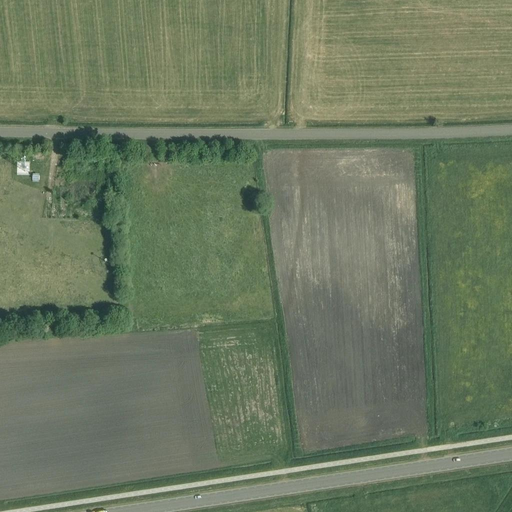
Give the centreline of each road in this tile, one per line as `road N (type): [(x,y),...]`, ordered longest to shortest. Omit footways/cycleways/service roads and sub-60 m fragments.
road 1 (unclassified): [(511,130),(0,131)]
road 2 (tertiary): [(130,511),(511,454)]
